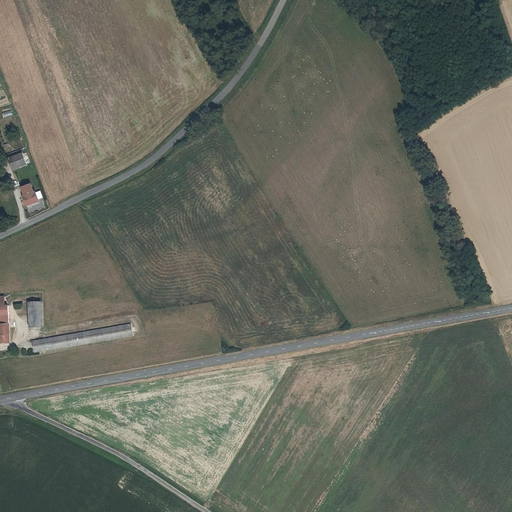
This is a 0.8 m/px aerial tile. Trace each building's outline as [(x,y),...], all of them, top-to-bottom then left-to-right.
[(12,110),(2,112),(4,118),(14,115),(12,110)] [(20,147),(7,153),(15,170),(28,164),(20,147)] [(35,184),(23,188),(30,206),(42,202),(35,184)] [(0,316),(2,317),(3,339),(0,339),(0,342),(14,342),(12,303),(8,303),(8,295),(0,295),(0,316)] [(43,302),(31,303),(32,328),(44,327),(43,302)] [(134,325),(34,341),(36,352),(136,336),(134,325)]
